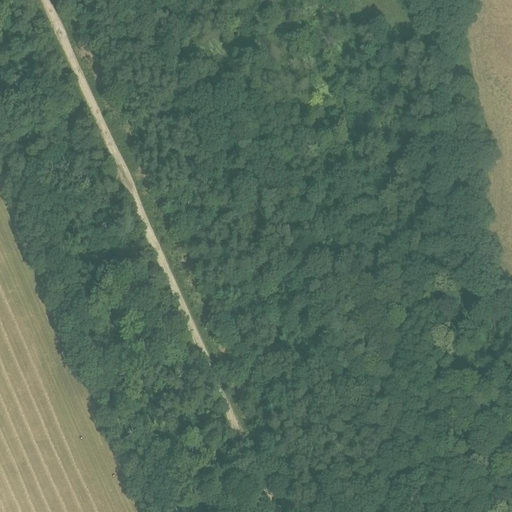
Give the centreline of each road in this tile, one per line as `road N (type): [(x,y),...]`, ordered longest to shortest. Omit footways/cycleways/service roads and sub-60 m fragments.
road 1 (track): [(112,149),(274,511)]
road 2 (track): [(45,0),(112,149)]
